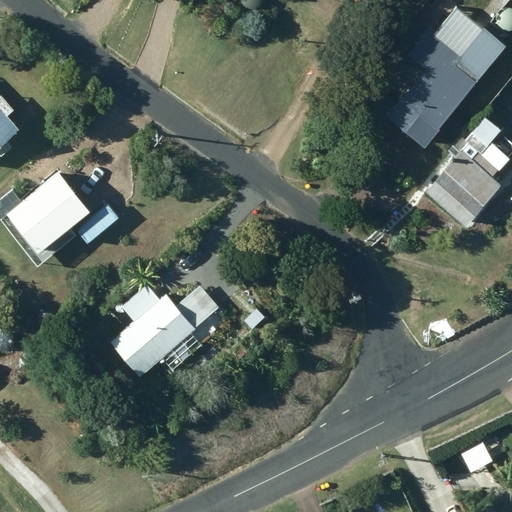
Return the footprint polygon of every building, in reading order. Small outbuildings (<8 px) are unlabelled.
[(424,156),(479,87),(446,61),(454,51),(429,32),(405,61),(425,76),(386,125),(424,156)] [(504,55),(482,35),(460,58),(482,79),(504,55)] [(0,149),(18,134),(6,119),(14,112),(2,99),(0,100),(0,149)] [(466,229),(501,189),(492,180),(508,161),(490,145),(500,133),(485,119),(422,191),(466,229)] [(38,257),(91,214),(58,173),(23,202),(12,189),(2,197),(0,199),(1,222),(6,218),(38,257)] [(119,211),(109,199),(78,226),(88,238),(119,211)] [(140,379),(196,332),(165,297),(159,302),(146,286),(118,310),(126,319),(122,323),(127,329),(110,343),(140,379)] [(480,511),(498,511),(492,503),(480,511)]
